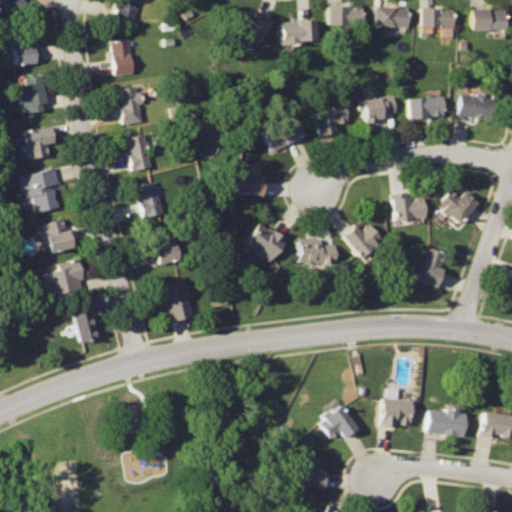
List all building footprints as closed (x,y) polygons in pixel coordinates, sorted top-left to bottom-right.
[(0,0),(0,17),(23,11),(19,0),(0,0)] [(114,0),(110,18),(128,22),(133,0),(114,0)] [(359,5),(326,3),(325,22),(359,24),(359,5)] [(236,4),(226,19),(252,43),(270,18),(255,8),(250,14),(236,4)] [(404,6),(373,4),(372,24),(404,25),(404,6)] [(450,6),(418,5),(417,25),(449,25),(450,6)] [(503,8),(468,7),(467,27),(503,28),(503,8)] [(313,16),(278,18),(280,38),(315,35),(313,16)] [(26,30),(8,32),(12,62),(36,59),(35,45),(29,45),(26,30)] [(125,39),(108,41),(111,74),(129,72),(125,39)] [(38,73),(21,75),(22,81),(14,83),(18,111),(43,107),(38,73)] [(132,85),(114,88),(121,122),(137,119),(134,103),(139,102),(138,91),(132,92),(132,85)] [(390,93),(358,98),(363,121),(382,119),(381,112),(393,111),(390,93)] [(490,98),(458,93),(456,112),(487,118),(490,98)] [(440,95),(406,97),(407,116),(442,113),(440,95)] [(339,100),(310,107),(318,133),(334,129),(332,121),(344,118),(339,100)] [(292,114),(261,130),(270,150),(302,136),(292,114)] [(47,124),(19,129),(25,156),(42,152),(41,142),(51,140),(47,124)] [(139,132),(122,137),(129,168),(147,162),(139,132)] [(257,163),(239,161),(235,189),(262,193),(263,177),(255,176),(257,163)] [(50,165),(18,173),(23,193),(27,192),(31,211),(54,206),(49,182),(54,181),(50,165)] [(151,180),(134,186),(141,215),(160,210),(151,180)] [(449,188),(437,203),(456,221),(475,199),(462,188),(456,195),(449,188)] [(420,195),(390,197),(393,217),(422,214),(420,195)] [(58,216),(38,221),(46,251),(71,244),(66,228),(61,228),(58,216)] [(258,220),(242,240),(267,259),(283,238),(258,220)] [(367,221),(358,229),(352,224),(341,233),(358,255),(380,235),(367,221)] [(169,228),(150,232),(154,245),(148,245),(153,263),(177,255),(169,228)] [(331,242),(296,241),(296,262),(331,263),(331,242)] [(424,247),(413,279),(435,284),(441,269),(436,266),(441,253),(424,247)] [(73,257),(54,262),(56,266),(40,270),(45,294),(81,286),(73,257)] [(180,281),(160,285),(170,319),(189,314),(180,281)] [(87,309),(71,314),(77,339),(95,334),(87,309)] [(410,397),(396,396),(396,386),(385,385),(385,395),(380,395),(379,421),(408,423),(410,397)] [(340,402),(317,419),(328,434),(338,427),(342,434),(355,425),(340,402)] [(462,409),(426,407),(424,429),(460,432),(462,409)] [(510,412),(480,409),(476,431),(507,435),(510,412)] [(316,456),(296,455),(293,483),(321,485),(324,470),(314,468),(316,456)]
